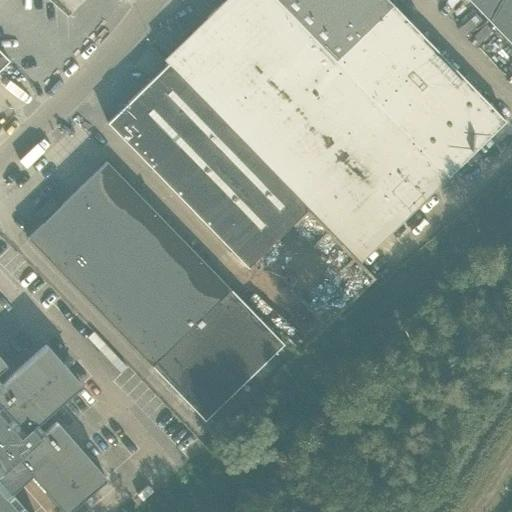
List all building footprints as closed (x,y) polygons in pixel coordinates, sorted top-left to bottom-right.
[(223,0),(162,59),(167,64),(307,209),(359,262),(504,121),(386,0),(223,0)] [(467,0),(488,21),(499,0),(467,0)] [(511,0),(499,0),(488,21),(511,45),(511,0)] [(359,262),(307,209),(167,64),(106,122),(248,268),(307,209),(358,263),(359,262)] [(204,420),(283,344),(106,161),(59,207),(51,199),(35,215),(42,223),(27,238),(204,420)] [(5,364),(0,358),(0,511),(27,511),(11,492),(30,476),(61,511),(67,511),(105,479),(55,423),(44,433),(36,424),(81,385),(46,345),(44,345),(1,383),(0,382),(0,369),(5,366),(5,364)]
